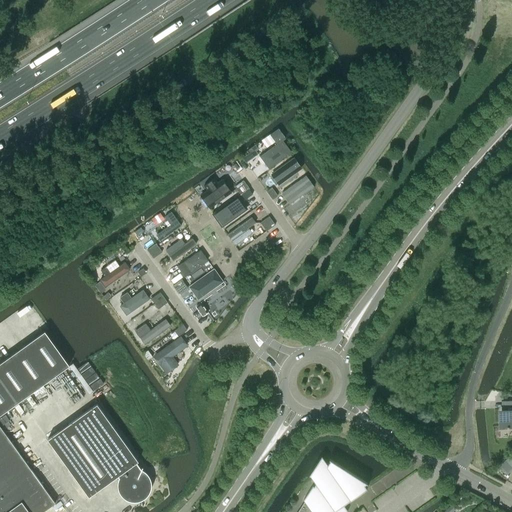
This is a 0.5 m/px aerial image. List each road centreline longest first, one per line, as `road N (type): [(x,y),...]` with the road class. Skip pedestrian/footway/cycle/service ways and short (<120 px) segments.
road 1 (tertiary): [(301,250),(437,63),(452,32),(454,0)]
road 2 (motorway): [(0,138),(214,0)]
road 3 (unclassified): [(511,287),(469,397),(468,451),(456,472)]
road 4 (motorway): [(151,0),(0,96)]
road 5 (unclassified): [(247,332),(214,352),(136,250)]
road 6 (secondary): [(404,251),(511,125)]
road 7 (secondary): [(340,363),(404,251)]
road 8 (secondary): [(404,251),(323,351)]
